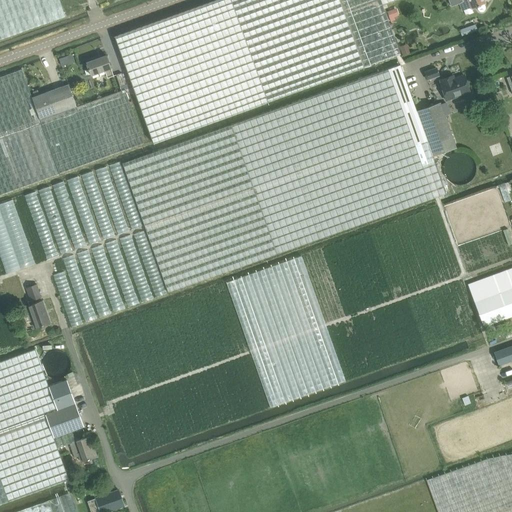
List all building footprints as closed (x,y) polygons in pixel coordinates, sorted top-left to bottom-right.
[(0,0),(0,39),(4,38),(65,17),(59,0),(0,0)] [(380,0),(221,0),(115,39),(152,142),(164,138),(165,137),(267,101),(313,85),(401,54),(383,5),(382,5),(380,0)] [(448,0),(450,3),(451,6),(459,3),(462,10),(471,7),(471,8),(477,6),(477,8),(478,10),(479,12),(482,12),(484,11),(485,10),(485,6),(484,4),(485,3),(483,0),(448,0)] [(396,8),(387,12),(391,22),(395,20),(394,17),(399,15),(396,8)] [(475,25),(459,31),(460,34),(461,36),(465,34),(477,30),(476,28),(475,25)] [(91,75),(105,70),(107,78),(114,76),(111,68),(106,55),(87,62),(91,75)] [(400,65),(122,163),(167,292),(445,194),(432,156),(455,148),(439,103),(416,111),(400,65)] [(424,72),(427,80),(439,76),(436,68),(424,72)] [(77,107),(69,84),(32,97),(22,70),(0,77),(0,195),(144,143),(125,89),(127,89),(122,73),(116,75),(121,91),(77,107)] [(463,75),(454,78),(453,76),(440,80),(441,83),(440,83),(446,100),(469,92),(463,75)] [(503,230),(508,245),(511,243),(511,241),(507,229),(503,230)] [(511,316),(511,268),(493,275),(468,284),(474,301),(483,327),(511,316)] [(37,285),(27,288),(31,301),(41,297),(37,285)] [(43,301),(28,307),(35,328),(50,323),(43,301)] [(511,345),(494,352),(499,366),(511,360),(511,345)] [(97,456),(90,436),(76,441),(72,430),(84,426),(67,380),(49,386),(36,349),(0,361),(0,505),(70,481),(58,448),(69,443),(74,457),(79,456),(81,462),(97,456)] [(465,467),(426,481),(437,511),(511,511),(511,453),(489,458),(488,459),(485,460),(465,467)] [(119,490),(96,498),(87,501),(91,511),(94,511),(100,510),(100,511),(105,511),(124,505),(119,490)] [(78,511),(71,493),(14,511),(78,511)]
